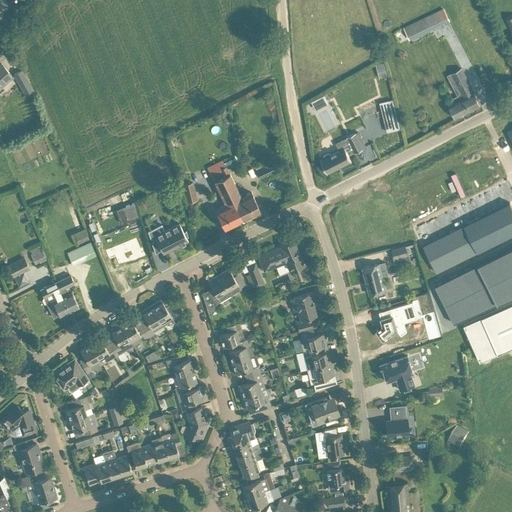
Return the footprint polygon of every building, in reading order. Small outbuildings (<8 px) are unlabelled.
[(511,0),(491,0),(496,10),(511,1),(511,0)] [(448,20),(442,8),(403,28),(409,40),(448,20)] [(376,64),(380,77),(387,75),(384,62),(376,64)] [(0,93),(1,93),(0,92),(0,86),(12,76),(1,63),(0,64),(0,93)] [(21,70),(15,74),(20,83),(22,87),(24,92),(31,90),(28,83),(26,79),(21,70)] [(449,105),(450,108),(455,117),(480,104),(476,95),(465,74),(455,79),(464,97),(449,105)] [(393,99),(380,102),(382,110),(395,107),(393,99)] [(347,136),(351,145),(345,148),(345,147),(330,154),(328,153),(323,155),(322,159),(321,160),(327,173),(352,160),(349,154),(355,151),(355,152),(363,148),(355,132),(347,136)] [(378,152),(384,151),(380,138),(375,139),(378,152)] [(257,170),(260,178),(278,169),(275,162),(257,170)] [(241,197),(226,166),(220,169),(224,177),(222,178),(242,220),(246,219),(246,218),(261,211),(251,192),(241,197)] [(224,177),(220,169),(210,174),(225,204),(215,209),(225,229),(240,221),(240,222),(242,220),(222,178),(224,177)] [(184,191),(195,189),(193,181),(182,184),(184,191)] [(133,196),(113,204),(118,218),(137,210),(133,196)] [(511,207),(509,202),(422,245),(436,272),(511,234),(511,207)] [(155,253),(161,249),(163,253),(188,240),(186,237),(188,236),(186,229),(183,230),(179,222),(165,229),(162,224),(148,231),(150,238),(152,238),(153,240),(151,241),(155,253)] [(80,232),(83,240),(90,239),(87,230),(80,232)] [(136,233),(103,245),(110,264),(143,251),(136,233)] [(280,246),(258,255),(264,271),(286,262),(290,272),(304,266),(293,239),(279,245),(280,246)] [(67,252),(72,265),(96,255),(90,242),(67,252)] [(30,253),(35,264),(46,259),(39,245),(30,249),(32,253),(30,253)] [(392,249),(396,262),(409,259),(406,245),(392,249)] [(511,246),(435,285),(454,323),(511,296),(511,246)] [(8,265),(13,276),(29,268),(24,257),(8,265)] [(385,261),(363,267),(370,294),(386,290),(382,276),(388,274),(385,261)] [(250,273),(245,275),(250,284),(253,282),(255,287),(263,283),(254,262),(247,266),(250,273)] [(229,268),(218,274),(230,295),(241,289),(240,287),(245,284),(244,281),(239,272),(233,276),(229,268)] [(70,274),(55,281),(69,311),(79,306),(72,292),(69,293),(66,287),(74,283),(70,274)] [(230,295),(218,274),(208,280),(212,288),(202,294),(206,307),(219,299),(220,301),(230,295)] [(53,317),(59,314),(60,315),(69,311),(55,281),(40,288),(44,297),(43,299),(44,303),(47,303),(53,317)] [(294,297),(290,298),(292,305),(296,304),(298,309),(300,319),(301,321),(297,322),(299,330),(314,326),(311,316),(317,314),(312,299),(314,298),(312,291),(303,293),(294,296),(294,297)] [(161,299),(151,305),(162,324),(172,318),(174,321),(180,318),(177,314),(181,311),(177,299),(165,306),(161,299)] [(383,325),(377,330),(383,339),(397,329),(401,334),(407,330),(404,322),(402,316),(416,312),(413,304),(414,304),(413,301),(390,308),(392,315),(383,317),(381,318),(383,324),(383,325)] [(511,302),(464,324),(480,361),(511,346),(511,302)] [(153,330),(162,324),(151,305),(141,311),(148,322),(142,326),(149,336),(152,342),(156,340),(152,334),(154,332),(153,330)] [(255,324),(263,322),(261,315),(253,317),(255,324)] [(120,323),(133,345),(149,336),(142,326),(137,329),(130,317),(120,323)] [(230,331),(219,334),(223,346),(237,341),(245,339),(239,321),(228,325),(230,331)] [(117,354),(133,345),(120,323),(110,329),(117,341),(111,344),(117,354)] [(299,339),(302,351),(309,349),(326,344),(323,332),(315,334),(313,328),(300,332),(302,338),(299,339)] [(237,348),(229,351),(232,362),(249,356),(254,354),(252,347),(251,344),(249,337),(245,339),(237,341),(239,347),(237,348)] [(100,338),(90,344),(102,363),(117,354),(111,344),(106,347),(100,338)] [(86,359),(80,362),(86,372),(102,363),(90,344),(80,350),(86,359)] [(309,368),(331,363),(328,351),(325,352),(324,345),(326,344),(309,349),(302,351),(307,369),(309,368)] [(173,364),(176,375),(193,369),(189,358),(179,362),(177,356),(166,359),(168,366),(173,364)] [(249,356),(232,362),(230,362),(233,373),(245,370),(247,376),(260,372),(258,365),(252,367),(249,356)] [(396,378),(400,389),(413,385),(410,373),(413,372),(408,356),(381,364),(386,381),(396,378)] [(61,384),(67,385),(74,380),(77,385),(88,378),(76,361),(71,364),(69,361),(55,371),(58,377),(57,378),(61,384)] [(331,363),(309,368),(311,375),(316,375),(317,378),(312,379),(314,386),(327,383),(325,377),(334,374),(331,363)] [(288,366),(281,367),(283,374),(290,373),(288,366)] [(175,387),(177,394),(188,390),(186,384),(197,380),(193,369),(176,375),(180,385),(175,387)] [(247,376),(249,382),(238,386),(241,397),(263,390),(265,389),(260,372),(247,376)] [(188,390),(177,394),(182,411),(194,407),(192,401),(205,397),(201,385),(188,390)] [(303,394),(300,386),(294,388),(297,395),(297,396),(303,394)] [(427,390),(429,400),(446,398),(444,387),(427,390)] [(265,395),(263,390),(241,397),(245,408),(257,404),(259,410),(271,406),(267,394),(265,395)] [(511,390),(478,447),(511,467),(511,390)] [(67,420),(70,420),(87,414),(85,409),(90,407),(89,402),(92,401),(90,394),(75,399),(77,405),(64,409),(67,420)] [(317,399),(304,404),(308,413),(313,411),(317,421),(323,419),(324,421),(334,418),(333,416),(339,413),(335,401),(333,396),(327,398),(326,396),(317,399)] [(1,421),(10,430),(19,422),(23,434),(35,430),(28,408),(22,410),(18,405),(1,421)] [(385,420),(387,436),(408,433),(407,418),(405,418),(404,405),(390,407),(391,420),(385,420)] [(185,433),(200,439),(207,422),(202,406),(187,411),(190,421),(188,426),(185,425),(182,425),(180,429),(182,431),(185,433)] [(178,412),(171,414),(174,420),(180,418),(178,412)] [(289,412),(281,414),(284,421),(291,419),(289,412)] [(87,414),(70,420),(73,431),(84,427),(86,434),(97,430),(94,419),(92,413),(87,414)] [(120,414),(113,416),(115,424),(123,422),(121,416),(120,414)] [(146,425),(147,425),(157,422),(155,416),(144,419),(146,425)] [(144,419),(133,423),(135,429),(140,427),(146,425),(144,419)] [(252,429),(249,420),(229,427),(231,434),(229,434),(230,436),(227,437),(230,446),(249,439),(247,431),(252,429)] [(328,455),(333,455),(343,453),(341,434),(337,434),(336,427),(326,429),(318,431),(319,439),(325,439),(328,455)] [(448,443),(459,450),(468,433),(458,427),(448,443)] [(171,437),(163,440),(168,457),(179,453),(176,446),(181,445),(177,431),(170,434),(171,437)] [(152,442),(158,460),(168,457),(163,440),(161,434),(151,438),(152,441),(152,442)] [(77,447),(88,443),(87,438),(75,441),(77,447)] [(233,456),(236,455),(259,447),(258,443),(252,445),(249,439),(230,446),(233,456)] [(140,446),(140,445),(139,441),(126,445),(129,455),(132,455),(136,467),(146,464),(141,446),(140,446)] [(152,441),(140,445),(140,446),(141,446),(146,464),(158,460),(152,442),(152,441)] [(38,452),(39,452),(36,443),(17,449),(20,456),(21,456),(26,472),(27,475),(34,473),(33,470),(43,466),(38,452)] [(240,465),(256,459),(263,457),(259,447),(236,455),(240,465)] [(103,454),(105,461),(111,477),(121,474),(116,457),(115,455),(108,457),(106,453),(103,454)] [(126,454),(116,457),(121,474),(132,470),(126,454)] [(386,458),(388,471),(397,470),(410,469),(409,456),(396,457),(386,458)] [(256,459),(240,465),(244,475),(245,475),(246,479),(258,475),(257,471),(260,470),(256,459)] [(105,461),(95,464),(100,480),(111,477),(105,461)] [(316,466),(323,465),(324,472),(327,471),(329,484),(337,483),(337,489),(339,489),(349,487),(347,475),(343,475),(342,466),(336,467),(335,461),(325,462),(322,462),(322,463),(316,464),(316,466)] [(95,464),(95,462),(80,467),(84,481),(88,480),(89,484),(100,480),(95,464)] [(290,478),(291,481),(300,478),(296,463),(289,465),(293,477),(290,478)] [(10,474),(4,475),(7,482),(14,480),(12,475),(10,474)] [(4,476),(0,479),(0,483),(2,490),(9,487),(4,476)] [(28,484),(26,485),(27,490),(28,490),(32,503),(39,501),(39,502),(41,509),(48,507),(46,499),(55,497),(51,484),(53,484),(50,476),(36,481),(27,483),(28,484)] [(17,479),(19,485),(21,486),(26,485),(28,484),(27,483),(25,477),(17,479)] [(241,486),(245,497),(269,488),(265,477),(241,486)] [(396,483),(386,484),(387,498),(388,511),(409,511),(408,492),(407,482),(396,483)] [(269,488),(245,497),(248,508),(273,499),(269,488)] [(0,511),(8,511),(3,509),(5,506),(9,505),(5,495),(0,497),(0,511)] [(343,496),(326,498),(327,506),(344,504),(343,496)] [(289,503),(279,499),(276,505),(272,511),(300,511),(287,506),(289,503)] [(272,511),(276,505),(270,503),(265,511),(272,511)]
